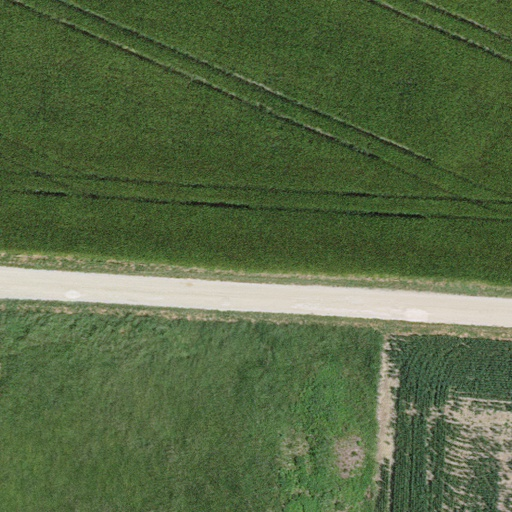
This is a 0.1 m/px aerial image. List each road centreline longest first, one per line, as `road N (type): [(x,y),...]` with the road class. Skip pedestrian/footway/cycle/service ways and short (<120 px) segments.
road 1 (track): [(511,313),(0,281)]
road 2 (track): [(260,511),(273,298)]
